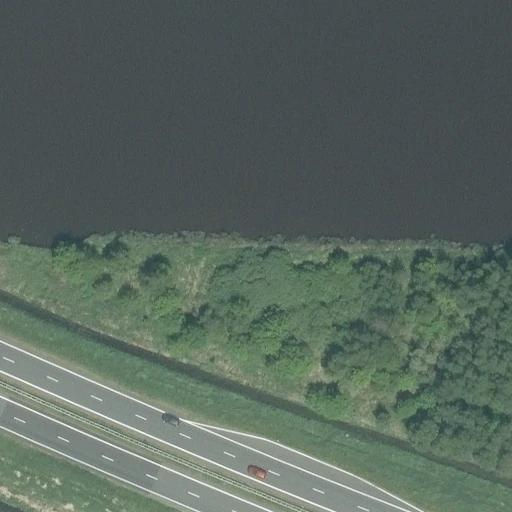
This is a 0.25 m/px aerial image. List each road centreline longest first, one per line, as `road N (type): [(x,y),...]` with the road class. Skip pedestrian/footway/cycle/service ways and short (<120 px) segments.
road 1 (trunk): [(371,511),(0,356)]
road 2 (trunk): [(0,412),(232,511)]
